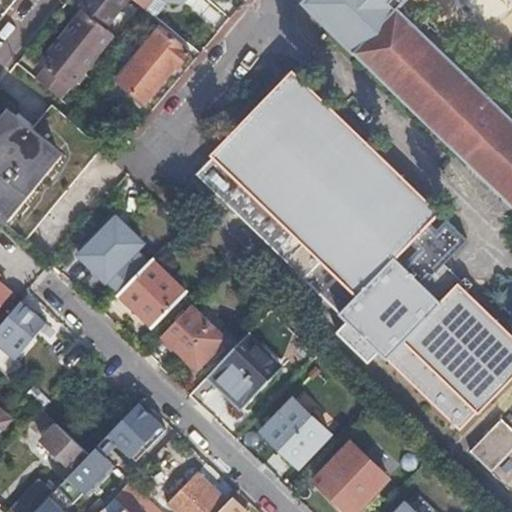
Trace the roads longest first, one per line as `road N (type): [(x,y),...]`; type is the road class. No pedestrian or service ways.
road 1 (residential): [(67,294),(292,511)]
road 2 (residential): [(273,0),(131,164)]
road 3 (unknown): [(131,164),(61,249),(67,294)]
